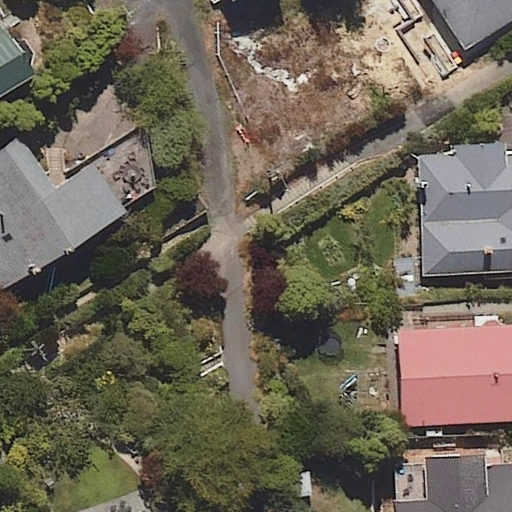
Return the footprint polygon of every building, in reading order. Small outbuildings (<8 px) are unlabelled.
[(250,0),(229,0),(235,10),(250,0)] [(511,22),(511,0),(425,0),(459,55),(511,22)] [(0,33),(0,105),(39,83),(10,33),(2,37),(0,33)] [(0,300),(168,194),(134,142),(54,193),(22,143),(0,156),(0,300)] [(503,151),(419,154),(421,226),(390,227),(392,281),(511,276),(511,158),(504,159),(503,151)] [(511,329),(399,331),(400,428),(511,427),(511,329)] [(511,511),(511,467),(491,468),(491,458),(417,459),(417,469),(397,470),(397,511),(511,511)]
